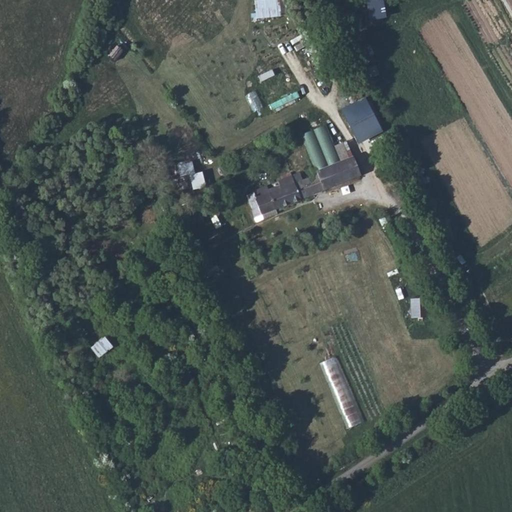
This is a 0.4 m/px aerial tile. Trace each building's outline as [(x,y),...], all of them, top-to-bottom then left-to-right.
[(251,0),(253,19),(276,17),(273,0),(251,0)] [(377,2),(364,5),(368,21),(381,18),(377,2)] [(279,86),(260,92),(263,100),(282,94),(279,86)] [(270,111),(297,98),(293,91),(267,104),(270,111)] [(367,106),(342,116),(352,144),(378,134),(367,106)] [(300,133),(311,168),(348,156),(343,141),(331,145),(325,125),(300,133)] [(243,201),(250,217),(254,214),(258,221),(357,181),(349,164),(297,186),(294,179),(272,188),(275,196),(266,199),(262,192),(243,201)] [(174,168),(166,171),(173,189),(180,187),(174,168)] [(136,258),(158,250),(152,237),(130,246),(136,258)] [(408,318),(423,317),(423,298),(408,298),(408,318)] [(87,347),(95,358),(110,347),(102,336),(87,347)] [(319,362),(345,428),(363,421),(337,355),(319,362)]
